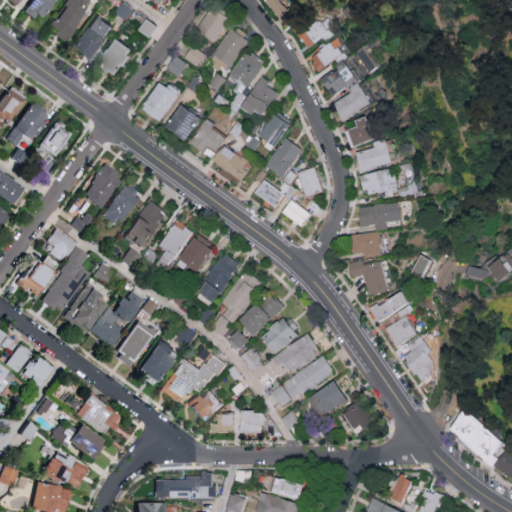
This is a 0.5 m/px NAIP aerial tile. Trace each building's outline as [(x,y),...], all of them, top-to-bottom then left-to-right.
[(40,21),(51,0),(28,0),(22,11),(40,21)] [(90,0),(65,0),(48,25),(55,30),(52,34),(63,41),(90,0)] [(267,0),(281,0),(288,10),(292,8),(294,11),(292,13),(291,17),(296,23),(287,29),(267,0)] [(200,28),(205,32),(203,34),(213,42),(230,20),(215,8),(200,28)] [(70,48),(86,60),(110,26),(93,14),(70,48)] [(137,28),(148,36),(156,25),(145,17),(137,28)] [(301,40),(308,50),(323,37),(326,40),(335,33),(333,30),(330,33),(322,23),(301,40)] [(293,29),(296,26),(301,33),(298,35),(293,29)] [(213,55),(229,67),(248,42),(231,30),(213,55)] [(96,64),(114,75),(130,47),(112,36),(96,64)] [(313,58),(319,53),(317,51),(329,43),(331,42),(340,39),(345,45),(352,51),(349,55),(346,52),(337,59),(319,72),(312,63),(315,61),(313,58)] [(185,56),(193,46),(204,55),(196,65),(185,56)] [(228,77),(246,89),(265,60),(247,48),(228,77)] [(337,59),(340,64),(337,66),(339,69),(336,71),(334,70),(320,79),(332,97),(350,85),(354,87),(362,81),(347,60),(350,58),(346,52),(337,59)] [(177,56),(187,64),(178,76),(168,68),(177,56)] [(261,117),(277,91),(267,84),(269,80),(261,74),(241,104),(261,117)] [(218,75),(226,81),(219,90),(211,84),(218,75)] [(161,82),(169,87),(171,84),(181,90),(160,120),(143,108),(161,82)] [(351,89),(361,84),(372,103),(353,114),(353,115),(344,120),(334,103),(353,93),(351,89)] [(0,94),(0,124),(2,126),(22,98),(6,86),(0,94)] [(2,138),(12,146),(21,135),(26,139),(47,112),(30,100),(2,138)] [(200,117),(180,103),(163,125),(183,140),(200,117)] [(257,137),(273,147),(291,118),(274,108),(257,137)] [(368,116),(377,138),(354,147),(348,131),(360,127),(357,120),(368,116)] [(188,140),(210,157),(228,134),(205,117),(188,140)] [(65,134),(50,122),(33,145),(48,157),(65,134)] [(282,177),(301,147),(284,136),(265,165),(282,177)] [(362,172),(394,165),(388,139),(374,143),(375,149),(358,153),(362,172)] [(247,169),(242,166),(247,158),(222,144),(212,161),(242,179),(247,169)] [(101,208),(120,173),(100,163),(82,198),(101,208)] [(404,166),(405,171),(413,169),(412,163),(404,166)] [(305,195),(322,190),(314,165),(297,171),(305,195)] [(284,179),(290,183),(296,173),(289,169),(284,179)] [(397,176),(401,188),(414,185),(416,193),(401,197),(400,192),(387,196),(386,191),(370,195),(368,189),(365,190),(362,177),(391,170),(393,177),(397,176)] [(20,187),(0,173),(0,198),(8,204),(20,187)] [(254,191),(273,205),(282,192),(263,178),(254,191)] [(139,194),(124,183),(100,214),(115,226),(139,194)] [(165,209),(148,198),(122,235),(139,247),(165,209)] [(281,211),(301,225),(310,212),(290,198),(281,211)] [(358,208),(361,227),(376,225),(376,229),(388,228),(387,222),(403,220),(401,203),(358,208)] [(0,228),(8,217),(0,211),(0,228)] [(74,216),(68,224),(80,233),(90,219),(84,215),(80,220),(74,216)] [(158,244),(165,249),(157,261),(166,267),(192,230),(176,218),(158,244)] [(48,252),(60,262),(75,243),(55,227),(44,241),(52,247),(48,252)] [(349,233),(380,230),(383,255),(366,257),(366,254),(352,255),(349,233)] [(175,263),(183,268),(186,264),(197,271),(215,244),(195,231),(175,263)] [(87,271),(79,267),(87,254),(73,246),(41,302),(62,314),(87,271)] [(511,249),(511,272),(497,283),(493,277),(487,279),(468,274),(470,266),(490,271),(487,267),(511,249)] [(197,291),(213,302),(240,262),(223,251),(197,291)] [(37,264),(29,259),(13,284),(34,296),(54,263),(42,255),(37,264)] [(413,273),(422,278),(431,261),(422,256),(413,273)] [(347,263),(350,278),(365,275),(369,295),(389,291),(382,260),(374,262),(374,264),(371,264),(371,263),(365,264),(364,260),(347,263)] [(263,282),(246,269),(221,301),(228,306),(212,326),(222,334),(263,282)] [(104,296),(83,286),(64,321),(85,332),(104,296)] [(252,335),(284,306),(270,290),(238,320),(252,335)] [(109,348),(124,326),(123,326),(141,300),(130,291),(123,300),(119,297),(109,310),(104,307),(86,332),(109,348)] [(371,308),(379,322),(411,303),(404,292),(380,307),(378,304),(371,308)] [(400,313),(404,319),(407,317),(409,315),(417,310),(413,304),(400,313)] [(259,337),(275,354),(299,330),(283,314),(259,337)] [(387,329),(397,347),(418,334),(409,320),(407,317),(404,319),(387,329)] [(151,330),(134,321),(114,355),(130,365),(151,330)] [(238,349),(248,339),(237,328),(227,337),(238,349)] [(0,346),(1,345),(11,352),(4,364),(18,373),(31,352),(0,332),(0,346)] [(273,379),(320,350),(308,332),(262,362),(273,379)] [(174,350),(156,337),(135,370),(153,382),(174,350)] [(404,357),(407,361),(406,362),(411,368),(412,367),(422,381),(432,374),(426,366),(434,361),(429,354),(434,351),(427,341),(426,342),(422,337),(409,345),(413,351),(404,357)] [(262,362),(251,346),(240,354),(251,370),(262,362)] [(183,357),(163,388),(172,394),(170,398),(178,403),(188,387),(198,394),(212,371),(218,375),(226,363),(211,353),(200,369),(183,357)] [(21,375),(38,388),(53,368),(36,355),(21,375)] [(270,389),(280,406),(291,399),(291,398),(334,372),(325,355),(270,389)] [(0,394),(13,374),(0,365),(0,394)] [(307,395),(318,417),(347,402),(336,380),(307,395)] [(193,395),(184,405),(199,421),(220,402),(208,389),(197,399),(193,395)] [(116,418),(88,394),(72,413),(101,437),(116,418)] [(358,433),(374,425),(361,402),(343,412),(346,418),(343,420),(342,417),(335,421),(341,432),(354,425),(358,433)] [(281,417),(290,430),(300,422),(291,409),(281,417)] [(261,432),(262,411),(240,410),(239,431),(261,432)] [(452,429),(467,412),(490,431),(499,430),(500,440),(502,442),(493,454),(499,459),(493,467),(452,429)] [(216,413),(217,423),(210,423),(210,431),(219,431),(219,430),(231,429),(231,413),(216,413)] [(33,428),(23,422),(16,434),(26,440),(33,428)] [(67,428),(56,423),(49,438),(60,443),(67,428)] [(90,460),(102,443),(76,424),(64,442),(90,460)] [(493,467),(511,481),(511,453),(508,450),(506,451),(502,447),(497,453),(501,456),(499,459),(493,467)] [(85,466),(53,451),(49,460),(44,458),(37,474),(74,491),(85,466)] [(0,471),(0,482),(10,486),(16,471),(3,465),(0,471)] [(211,471),(196,472),(196,476),(182,476),(182,480),(159,480),(159,498),(215,497),(215,485),(211,485),(211,471)] [(268,490),(298,499),(303,484),(273,475),(268,490)] [(391,499),(402,475),(403,475),(406,475),(408,478),(414,481),(403,504),(391,499)] [(26,508),(47,511),(64,511),(69,490),(31,483),(26,508)] [(435,511),(442,494),(427,489),(418,511),(435,511)] [(298,511),(301,501),(260,492),(255,511),(298,511)] [(245,497),(229,493),(225,507),(240,511),(245,497)] [(404,511),(374,498),(366,511),(404,511)] [(405,501),(402,508),(412,511),(413,511),(416,505),(405,501)] [(130,511),(159,511),(160,503),(130,503),(130,511)]
